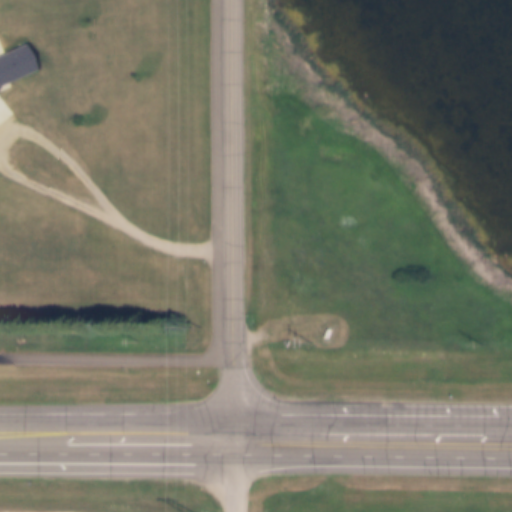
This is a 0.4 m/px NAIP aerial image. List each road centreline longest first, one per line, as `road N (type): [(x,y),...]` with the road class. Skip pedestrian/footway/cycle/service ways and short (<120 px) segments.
road 1 (trunk): [(0,450),(511,461)]
road 2 (residential): [(231,511),(229,0)]
road 3 (trunk): [(511,419),(231,423)]
road 4 (trunk): [(231,423),(0,420)]
